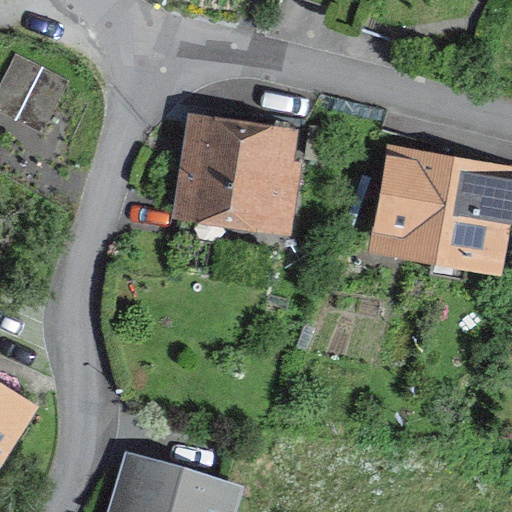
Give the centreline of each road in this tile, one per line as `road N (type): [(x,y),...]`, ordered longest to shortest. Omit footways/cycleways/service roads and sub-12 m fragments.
road 1 (residential): [(143,38),(77,275),(87,413),(82,449),(52,511)]
road 2 (residential): [(511,122),(143,38)]
